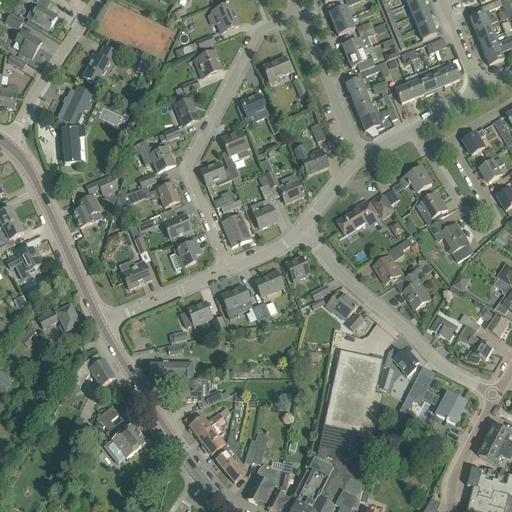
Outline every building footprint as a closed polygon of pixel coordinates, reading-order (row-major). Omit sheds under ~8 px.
[(386,14),(391,12),(386,0),(381,2),(386,14)] [(413,17),(427,12),(424,5),(428,3),(426,0),(420,0),(408,5),(413,17)] [(507,17),(511,14),(511,13),(506,0),(502,0),(500,1),(503,7),(507,17)] [(488,12),(503,7),(500,1),(483,8),(485,14),(470,20),(475,32),(489,26),(496,23),(494,18),(491,19),(488,12)] [(231,5),(215,12),(220,25),(217,26),(221,35),(240,27),(231,5)] [(30,13),(26,19),(29,21),(27,25),(42,34),(44,29),(49,32),(57,20),(52,16),(53,14),(44,9),(39,6),(34,15),(30,13)] [(334,26),(350,19),(346,8),(329,15),(334,26)] [(391,26),(396,24),(391,12),(386,14),(391,26)] [(418,30),(436,22),(433,17),(430,18),(427,12),(413,17),(418,30)] [(178,13),(171,15),(174,23),(181,20),(178,13)] [(18,32),(24,23),(11,15),(5,24),(18,32)] [(338,37),(348,34),(355,31),(350,19),(334,26),(338,37)] [(423,42),(437,36),(434,29),(438,28),(436,22),(418,30),(423,42)] [(505,33),(511,31),(509,22),(502,25),(505,33)] [(359,35),(372,30),(369,24),(356,29),(359,35)] [(396,39),(401,37),(405,35),(401,26),(397,27),(396,24),(391,26),(396,39)] [(375,28),(377,36),(386,33),(384,26),(375,28)] [(479,44),(494,38),(489,26),(475,32),(479,44)] [(372,49),(368,38),(374,35),(372,30),(359,35),(361,41),(359,41),(342,47),(347,59),(364,52),(371,49),(372,49)] [(37,41),(29,36),(22,32),(15,43),(23,48),(20,53),(32,61),(40,48),(35,45),(37,41)] [(401,51),(409,48),(406,40),(403,41),(401,37),(396,39),(401,51)] [(176,53),(179,61),(215,45),(212,38),(176,53)] [(511,38),(497,44),(494,38),(479,44),(484,55),(511,43),(511,38)] [(436,53),(437,52),(447,49),(443,40),(433,44),(436,53)] [(511,43),(484,55),(489,67),(504,61),(501,54),(510,50),(511,54),(511,43)] [(429,55),(436,53),(433,44),(426,46),(429,55)] [(388,62),(400,57),(395,45),(389,48),(391,54),(385,56),(388,62)] [(119,56),(113,53),(104,48),(99,58),(94,55),(89,63),(91,64),(83,79),(92,84),(100,88),(104,80),(106,81),(119,56)] [(357,68),(360,74),(374,68),(372,62),(377,60),(375,55),(373,55),(371,49),(364,52),(347,59),(352,70),(357,68)] [(408,54),(411,62),(418,59),(415,52),(408,54)] [(194,62),(198,71),(202,80),(222,72),(215,53),(194,62)] [(403,65),(411,62),(408,54),(400,57),(403,65)] [(27,65),(18,60),(12,56),(8,63),(23,72),(27,65)] [(269,83),(282,78),(291,74),(285,59),(263,68),(269,83)] [(388,64),(391,71),(397,69),(397,67),(398,67),(396,61),(388,64)] [(379,66),(381,73),(383,78),(389,75),(384,64),(379,66)] [(454,67),(447,70),(445,64),(440,66),(448,86),(460,81),(454,67)] [(362,81),(365,79),(381,73),(379,66),(374,68),(360,74),(362,81)] [(437,91),(448,86),(440,66),(428,71),(437,91)] [(437,91),(428,71),(417,75),(425,96),(426,98),(433,95),(432,93),(437,91)] [(413,101),(425,96),(417,75),(405,80),(407,86),(413,101)] [(351,98),(366,92),(370,90),(365,79),(362,81),(361,81),(361,80),(346,86),(351,98)] [(300,81),(294,83),(300,98),(306,95),(300,81)] [(182,87),(185,95),(199,89),(196,82),(182,87)] [(401,106),(413,101),(407,86),(395,91),(401,106)] [(0,89),(0,108),(14,111),(18,88),(7,87),(7,90),(0,89)] [(64,124),(76,130),(76,127),(76,128),(77,125),(78,125),(80,125),(83,119),(82,117),(82,116),(84,111),(85,111),(89,111),(90,107),(88,104),(92,94),(78,88),(75,93),(71,91),(58,119),(64,122),(64,124)] [(355,110),(370,104),(366,92),(351,98),(355,110)] [(388,110),(393,108),(388,96),(383,98),(383,99),(380,100),(383,107),(386,106),(388,110)] [(266,111),(264,106),(260,97),(241,104),(247,118),(253,116),(256,122),(268,117),(266,111)] [(174,107),(179,119),(183,128),(199,121),(190,101),(174,107)] [(360,122),(379,114),(374,102),(370,104),(355,110),(360,122)] [(398,120),(394,111),(393,108),(388,110),(379,114),(360,122),(365,133),(376,129),(377,132),(384,130),(382,123),(384,123),(384,120),(384,119),(389,117),(392,123),(398,120)] [(275,139),(282,136),(275,119),(268,122),(275,139)] [(508,149),(511,146),(511,139),(501,121),(494,125),(508,149)] [(76,131),(76,130),(64,124),(64,132),(63,132),(65,165),(80,164),(78,140),(84,140),(84,130),(76,131)] [(311,130),(317,144),(326,141),(320,126),(311,130)] [(165,135),(159,138),(161,144),(167,141),(167,142),(180,137),(177,129),(164,134),(165,135)] [(248,150),(245,141),(241,132),(222,140),(229,158),(237,154),(240,160),(250,156),(247,150),(248,150)] [(480,141),(486,137),(483,132),(464,143),(472,157),(486,149),(480,141)] [(146,142),(136,146),(145,167),(153,164),(158,174),(166,171),(176,167),(168,148),(158,152),(155,154),(153,148),(149,150),(146,142)] [(321,152),(312,156),(309,157),(305,147),(295,151),(299,162),(301,161),(308,177),(328,168),(321,152)] [(492,149),(484,153),(488,161),(496,156),(492,149)] [(489,185),(497,180),(502,177),(497,170),(505,166),(501,160),(494,164),(494,163),(481,171),(489,185)] [(260,164),(264,173),(271,170),(267,161),(260,164)] [(228,170),(233,182),(240,179),(233,163),(226,166),(228,170)] [(228,170),(222,173),(219,164),(201,172),(207,188),(217,184),(219,188),(233,182),(228,170)] [(418,195),(424,191),(432,186),(422,169),(401,182),(406,189),(412,185),(418,195)] [(271,189),(279,186),(274,173),(265,177),(271,189)] [(113,176),(97,183),(103,198),(104,197),(105,200),(116,198),(114,193),(119,191),(113,176)] [(139,191),(146,188),(146,187),(156,183),(153,176),(139,182),(141,187),(138,188),(139,191)] [(273,196),(271,189),(265,177),(258,180),(262,188),(260,189),(264,200),(273,196)] [(303,193),(302,193),(298,183),(296,179),(290,182),(289,179),(282,182),(284,188),(279,190),(286,205),(304,198),(303,195),(304,195),(303,193)] [(511,209),(511,182),(511,183),(511,190),(511,191),(498,199),(506,213),(511,209)] [(165,209),(170,207),(179,203),(172,186),(153,193),(156,200),(160,199),(165,209)] [(146,201),(151,199),(146,188),(139,191),(126,196),(118,199),(115,212),(122,209),(145,200),(146,201)] [(384,198),(391,208),(400,202),(393,189),(392,190),(393,192),(384,198)] [(217,211),(234,203),(229,193),(221,197),(222,199),(213,203),(217,211)] [(391,208),(384,198),(383,196),(371,204),(372,205),(370,207),(368,203),(357,209),(359,212),(339,224),(346,237),(367,224),(367,223),(377,218),(377,219),(381,217),(383,220),(394,212),(391,208)] [(429,228),(436,223),(445,218),(444,218),(441,220),(439,217),(448,212),(442,201),(439,203),(435,196),(421,204),(427,214),(422,217),(429,228)] [(81,210),(72,214),(79,230),(89,226),(101,220),(98,213),(100,213),(94,197),(88,200),(79,204),(81,210)] [(105,200),(102,200),(106,211),(113,213),(117,198),(116,198),(105,200)] [(268,200),(250,208),(256,221),(260,230),(277,223),(274,214),(268,200)] [(240,201),(233,204),(236,210),(243,207),(240,201)] [(0,223),(3,230),(18,222),(11,210),(2,214),(0,215),(0,223)] [(251,241),(247,232),(241,216),(222,224),(232,249),(238,246),(239,247),(240,246),(251,241)] [(173,220),(164,224),(173,246),(180,244),(177,238),(191,232),(185,217),(174,222),(173,220)] [(140,236),(155,230),(151,221),(137,227),(140,236)] [(9,242),(15,239),(24,235),(18,222),(3,230),(0,231),(0,238),(6,236),(9,242)] [(404,232),(398,222),(389,227),(395,237),(404,232)] [(451,254),(452,256),(469,246),(457,226),(448,232),(442,222),(431,229),(439,243),(445,239),(453,252),(451,254)] [(415,229),(410,232),(414,237),(419,234),(415,229)] [(140,256),(147,253),(140,236),(133,238),(140,256)] [(392,259),(411,247),(417,255),(422,251),(413,238),(387,254),(387,255),(389,254),(392,259)] [(182,248),(174,252),(181,270),(196,263),(194,258),(201,255),(196,243),(187,246),(182,248)] [(32,251),(7,264),(10,270),(16,267),(24,282),(31,278),(29,274),(41,267),(32,251)] [(163,269),(157,254),(150,257),(157,272),(163,269)] [(293,281),(300,278),(309,274),(305,264),(306,264),(305,261),(304,262),(302,258),(286,265),(293,281)] [(399,267),(396,269),(390,259),(375,269),(386,286),(401,277),(404,275),(399,267)] [(137,269),(122,275),(129,291),(151,282),(147,273),(143,263),(136,266),(137,269)] [(511,268),(506,265),(497,279),(499,280),(511,288),(511,286),(511,268)] [(430,266),(423,270),(426,275),(433,271),(430,266)] [(283,288),(281,283),(277,274),(255,283),(262,299),(270,295),(270,293),(283,288)] [(453,288),(462,292),(464,293),(471,280),(460,274),(453,288)] [(415,312),(423,306),(429,303),(421,291),(423,289),(415,275),(405,282),(410,290),(405,293),(412,304),(410,304),(415,312)] [(511,288),(499,280),(494,287),(503,293),(502,295),(505,297),(500,305),(511,313),(511,288)] [(244,288),(222,297),(226,306),(227,310),(225,311),(230,322),(238,318),(237,316),(249,311),(246,305),(250,304),(247,297),(244,288)] [(311,296),(314,302),(329,294),(326,288),(311,296)] [(459,297),(462,292),(453,288),(450,292),(459,297)] [(331,295),(323,300),(325,304),(334,299),(331,295)] [(349,318),(354,312),(356,310),(358,307),(345,296),(342,300),(337,295),(326,308),(334,314),(338,310),(349,318)] [(23,297),(14,302),(17,308),(20,314),(28,306),(23,297)] [(314,312),(325,306),(322,299),(310,305),(314,312)] [(188,313),(181,317),(186,330),(194,326),(194,327),(212,319),(210,313),(206,304),(187,312),(188,313)] [(271,321),(270,317),(265,304),(258,307),(266,324),(271,321)] [(62,335),(71,331),(80,326),(71,307),(57,315),(55,312),(46,317),(38,321),(43,331),(60,322),(61,325),(58,327),(62,335)] [(265,324),(266,324),(258,307),(252,309),(257,322),(258,322),(260,328),(266,325),(265,324)] [(509,327),(501,321),(488,312),(483,319),(492,325),(488,332),(500,340),(509,327)] [(18,313),(10,325),(13,327),(21,315),(18,313)] [(353,333),(356,329),(363,321),(357,316),(347,327),(353,333)] [(466,327),(476,333),(477,333),(481,327),(465,316),(460,323),(466,327)] [(0,320),(0,332),(1,333),(7,325),(9,322),(3,318),(1,321),(0,320)] [(449,343),(455,334),(453,333),(456,328),(440,318),(431,332),(449,343)] [(218,337),(221,336),(227,333),(221,319),(212,323),(218,337)] [(30,327),(18,339),(29,349),(34,344),(30,340),(36,334),(30,327)] [(473,337),(476,333),(466,327),(458,340),(468,346),(469,343),(480,349),(476,356),(470,353),(465,362),(464,362),(464,363),(478,366),(481,360),(486,363),(494,350),(473,337)] [(186,333),(173,335),(175,345),(188,343),(186,333)] [(227,333),(221,336),(224,342),(230,340),(227,333)] [(170,356),(183,354),(182,345),(168,348),(170,356)] [(408,378),(416,371),(413,368),(419,364),(412,356),(412,357),(408,354),(404,357),(396,348),(388,354),(386,363),(384,369),(385,370),(380,386),(388,389),(393,371),(390,370),(393,361),(408,378)] [(291,350),(288,352),(287,356),(289,359),(293,360),(296,357),(297,354),(295,350),(291,350)] [(333,470),(311,511),(357,511),(363,486),(383,396),(376,394),(381,371),(383,361),(340,352),(338,362),(317,458),(334,467),(333,470)] [(322,355),(308,354),(308,360),(310,363),(318,363),(321,361),(322,355)] [(101,389),(107,385),(116,380),(104,361),(103,362),(98,355),(82,365),(71,383),(80,389),(91,373),(101,389)] [(193,364),(161,363),(151,363),(151,381),(181,381),(193,381),(193,364)] [(249,378),(250,367),(230,366),(230,377),(249,378)] [(0,387),(6,391),(14,380),(0,371),(0,387)] [(420,374),(399,412),(404,415),(412,401),(419,404),(432,379),(430,379),(422,375),(422,374),(420,374)] [(180,403),(190,403),(201,403),(201,388),(201,381),(193,381),(181,381),(181,388),(180,388),(180,403)] [(219,392),(205,399),(208,406),(223,400),(219,392)] [(436,416),(446,421),(455,426),(466,405),(447,395),(436,416)] [(119,466),(126,460),(127,461),(147,445),(132,426),(128,428),(123,422),(115,428),(111,423),(119,417),(112,408),(104,414),(97,420),(103,429),(105,427),(109,433),(106,435),(112,443),(104,448),(119,466)] [(197,439),(222,420),(230,414),(226,409),(207,424),(202,417),(198,421),(193,415),(184,422),(197,439)] [(223,448),(228,442),(227,441),(223,444),(220,439),(225,435),(220,429),(226,424),(222,420),(197,439),(212,457),(215,455),(223,448)] [(435,423),(432,430),(440,435),(444,428),(435,423)] [(73,427),(68,435),(84,443),(88,434),(73,427)] [(511,436),(495,428),(479,458),(499,468),(503,470),(504,471),(508,464),(511,466),(511,464),(511,436)] [(233,445),(236,433),(230,432),(228,442),(223,448),(215,455),(219,459),(215,462),(223,471),(233,462),(234,463),(236,462),(238,453),(232,447),(233,445)] [(261,467),(269,439),(257,436),(255,444),(254,449),(257,450),(253,465),(261,467)] [(254,449),(255,444),(250,443),(244,464),(252,467),(252,465),(253,465),(257,450),(254,449)] [(294,507),(291,511),(311,511),(333,470),(325,466),(318,462),(311,459),(306,468),(313,472),(294,507)] [(234,485),(242,478),(245,476),(236,465),(237,464),(236,462),(234,463),(233,462),(223,471),(234,485)] [(474,492),(468,511),(511,511),(511,464),(511,466),(508,464),(504,471),(503,470),(499,477),(497,473),(487,470),(483,473),(473,471),(469,488),(475,489),(474,492)] [(257,484),(247,501),(257,506),(259,502),(266,506),(275,488),(278,489),(281,473),(281,472),(271,470),(271,468),(264,466),(260,470),(257,475),(253,482),(257,484)] [(277,493),(268,511),(270,511),(285,511),(289,505),(294,507),(313,472),(306,468),(290,497),(291,498),(290,501),(284,498),(284,497),(281,495),(282,492),(286,493),(289,475),(281,473),(278,489),(277,493)] [(424,511),(437,511),(440,505),(431,501),(424,511)]
